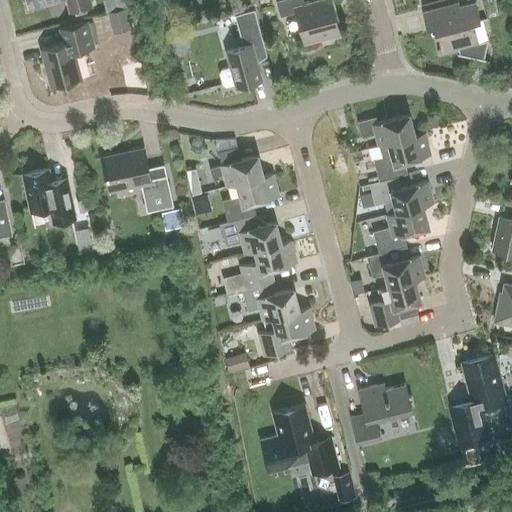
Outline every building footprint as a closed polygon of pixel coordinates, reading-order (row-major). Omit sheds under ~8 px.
[(27,0),(29,8),(60,0),(66,0),(69,12),(91,6),(89,0),(27,0)] [(321,41),(340,36),(330,0),(320,0),(304,4),(302,0),(280,0),(275,1),(280,17),(295,12),(303,43),(321,38),(321,41)] [(494,0),(482,0),(484,11),(496,9),(494,0)] [(440,54),(458,49),(457,54),(485,59),(491,39),(478,42),(473,22),(480,20),(475,3),(459,7),(458,3),(422,13),(426,29),(433,27),(440,54)] [(107,13),(112,33),(133,28),(128,7),(126,7),(107,13)] [(261,81),(256,62),(266,55),(254,11),(235,16),(243,45),(225,50),(236,88),(261,81)] [(86,49),(94,47),(87,21),(59,29),(63,43),(40,49),(50,87),(81,79),(74,51),(85,48),(86,49)] [(378,146),(388,143),(388,142),(414,135),(408,114),(377,122),(375,117),(357,122),(361,138),(375,134),(378,146)] [(379,181),(397,176),(407,173),(403,161),(430,154),(424,132),(414,135),(388,142),(388,143),(391,154),(373,159),(379,181)] [(218,151),(237,146),(235,138),(215,140),(218,151)] [(147,212),(173,206),(165,172),(150,175),(143,147),(128,151),(129,153),(101,159),(108,190),(140,183),(147,212)] [(227,186),(237,184),(236,183),(263,176),(262,176),(257,155),(221,164),(221,165),(209,168),(212,178),(224,175),(227,186)] [(49,224),(75,218),(67,177),(51,181),(48,168),(22,174),(30,212),(46,208),(49,224)] [(272,173),(262,176),(263,176),(236,183),(237,184),(240,195),(221,200),(227,222),(247,216),(255,214),(252,202),(278,195),(272,173)] [(393,200),(396,211),(396,212),(422,205),(432,203),(426,181),(400,188),(397,176),(379,181),(369,184),(374,205),(393,200)] [(0,237),(12,235),(5,203),(0,204),(0,237)] [(378,253),(389,250),(406,245),(403,233),(428,226),(422,205),(396,212),(396,211),(386,214),(390,227),(372,231),(378,253)] [(181,208),(171,210),(174,227),(184,225),(181,208)] [(511,213),(511,219),(499,217),(492,249),(511,253),(511,213)] [(219,224),(222,235),(225,245),(241,241),(245,253),(255,251),(254,250),(281,243),(280,242),(275,222),(250,228),(247,216),(227,222),(219,224)] [(290,240),(280,242),(281,243),(254,250),(255,251),(257,260),(239,265),(246,288),(264,283),(273,281),(270,269),(296,262),(290,240)] [(385,274),(388,285),(388,286),(414,279),(424,277),(418,255),(392,262),(389,250),(378,253),(365,256),(371,277),(385,274)] [(388,286),(388,285),(378,288),(381,301),(369,304),(375,325),(398,319),(395,307),(420,300),(414,279),(388,286)] [(264,283),(246,288),(242,289),(247,311),(259,307),(263,320),(272,317),(298,310),(298,309),(293,288),(268,295),(264,283)] [(511,285),(504,284),(499,305),(497,305),(494,322),(511,326),(511,323),(511,285)] [(308,307),(298,309),(298,310),(272,317),(275,328),(257,332),(263,355),(291,348),(288,336),(314,329),(308,307)] [(461,362),(471,400),(448,406),(458,445),(491,436),(483,406),(505,400),(493,354),(461,362)] [(376,422),(412,413),(404,384),(377,391),(376,385),(358,390),(364,413),(346,418),(353,445),(380,438),(376,422)] [(21,398),(0,400),(0,428),(2,446),(26,443),(21,398)] [(272,412),(278,434),(260,438),(268,473),(287,468),(298,447),(304,445),(312,473),(338,466),(330,437),(314,442),(304,404),(272,412)] [(349,471),(335,475),(339,487),(353,483),(349,471)]
